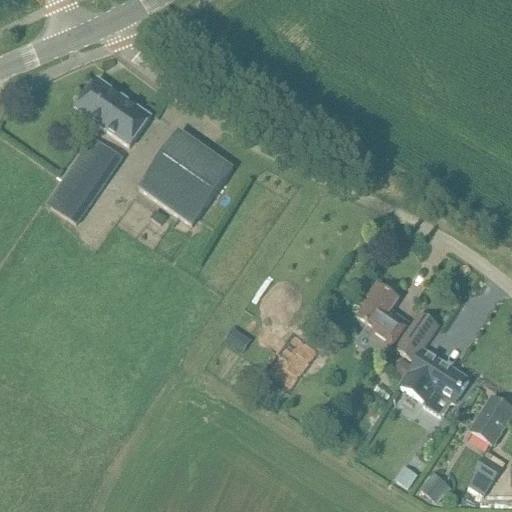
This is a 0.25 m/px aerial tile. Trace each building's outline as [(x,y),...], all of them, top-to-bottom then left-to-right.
[(150,121),(96,83),(76,113),(130,151),(150,121)] [(232,172),(179,136),(142,189),(194,226),(232,172)] [(123,161),(94,141),(50,206),(77,225),(123,161)] [(155,213),(150,221),(161,229),(166,221),(155,213)] [(415,363),(438,331),(420,318),(406,339),(402,337),(408,328),(390,316),(398,303),(391,299),(394,295),(378,285),(368,300),(371,303),(357,323),(368,331),(366,335),(393,354),(396,350),(415,363)] [(297,327),(269,368),(296,386),(324,345),(297,327)] [(405,383),(400,391),(443,419),(452,405),(454,407),(468,384),(423,355),(414,370),(405,383)] [(401,362),(393,375),(405,383),(414,370),(401,362)] [(511,417),(511,414),(493,402),(471,436),(492,449),(511,417)] [(503,472),(484,460),(473,478),(477,480),(473,487),(487,496),(503,472)] [(451,488),(435,474),(422,488),(437,502),(451,488)] [(396,484),(409,492),(415,483),(402,475),(396,484)]
